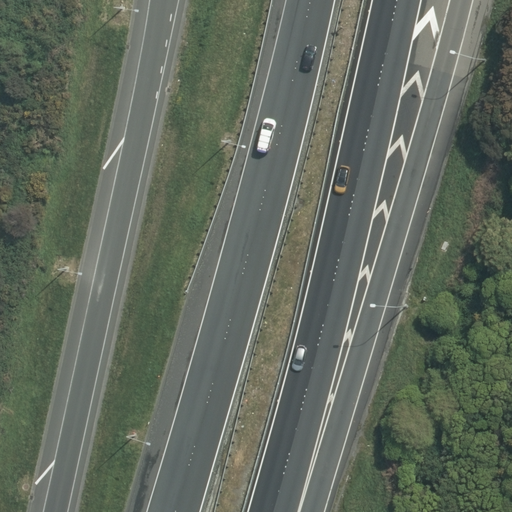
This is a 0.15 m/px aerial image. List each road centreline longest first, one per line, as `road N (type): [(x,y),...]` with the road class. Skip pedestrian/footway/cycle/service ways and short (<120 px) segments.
road 1 (motorway): [(465,0),(313,511)]
road 2 (motorway): [(174,511),(245,267),(309,0)]
road 3 (motorway): [(396,0),(271,511)]
road 4 (motorway): [(52,511),(159,0)]
